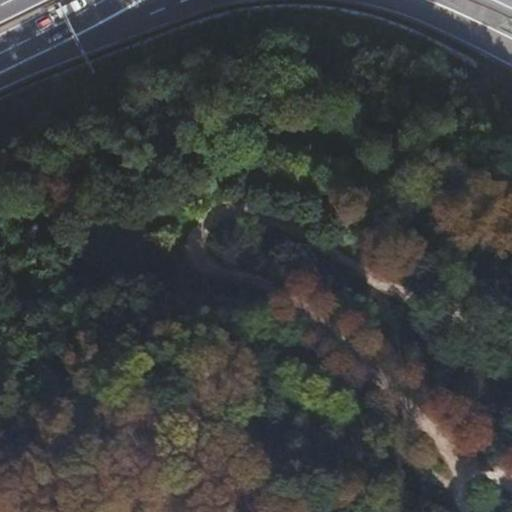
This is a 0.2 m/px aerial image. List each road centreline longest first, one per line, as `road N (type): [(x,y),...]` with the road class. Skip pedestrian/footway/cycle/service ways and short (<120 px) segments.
road 1 (trunk): [(0,73),(201,0)]
road 2 (primary): [(394,0),(511,47)]
